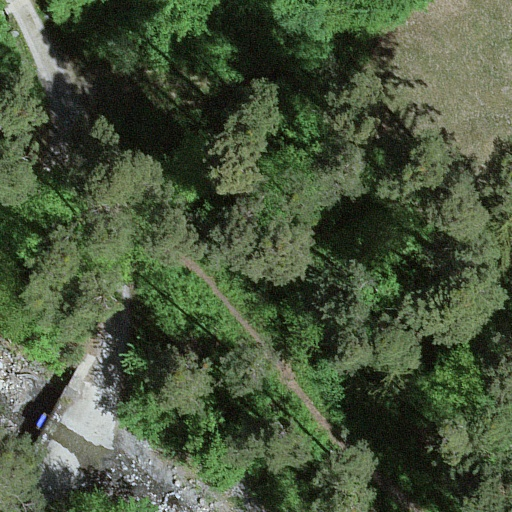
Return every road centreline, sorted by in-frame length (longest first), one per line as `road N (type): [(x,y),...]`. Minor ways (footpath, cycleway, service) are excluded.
road 1 (track): [(16,511),(81,434),(110,378),(122,282),(110,221)]
road 2 (track): [(89,167),(12,0)]
